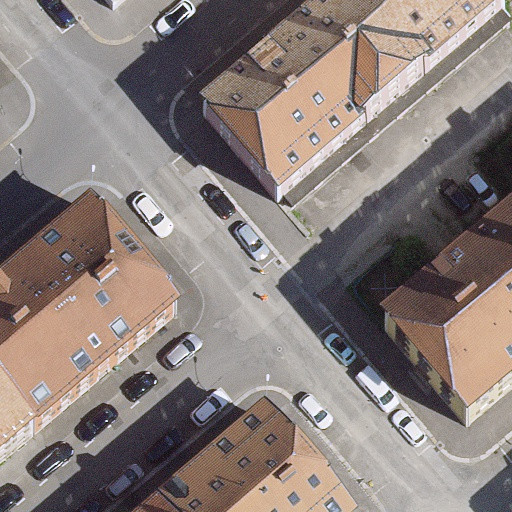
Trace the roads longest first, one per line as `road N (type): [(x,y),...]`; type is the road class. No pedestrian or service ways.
road 1 (unclassified): [(49,511),(277,322)]
road 2 (residential): [(102,112),(277,322)]
road 3 (residential): [(277,322),(443,511)]
road 4 (residential): [(232,0),(102,112)]
road 5 (residential): [(2,0),(102,112)]
road 6 (residential): [(102,112),(0,198)]
